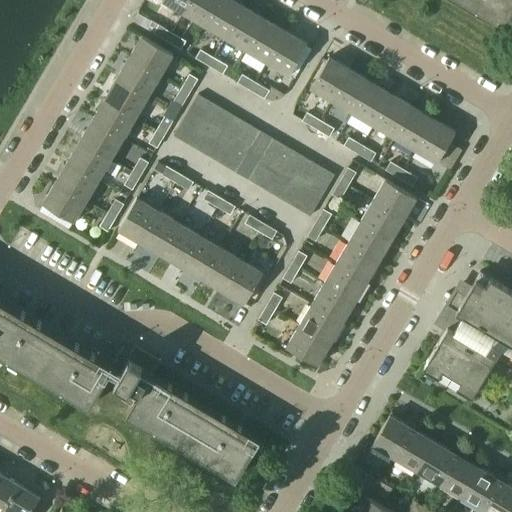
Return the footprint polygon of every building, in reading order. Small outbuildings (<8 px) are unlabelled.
[(162,0),(184,13),(191,0),(162,0)] [(191,0),(184,13),(205,25),(219,0),(191,0)] [(219,0),(205,25),(225,37),(244,6),(233,0),(219,0)] [(511,0),(460,0),(503,25),(510,14),(511,10),(511,0)] [(225,37),(246,50),(265,18),(244,6),(225,37)] [(246,50),(267,62),(285,31),(265,18),(246,50)] [(154,33),(167,41),(172,33),(158,25),(154,33)] [(267,62),(288,75),(307,43),(285,31),(267,62)] [(167,41),(181,49),(185,41),(172,33),(167,41)] [(129,56),(160,75),(173,53),(142,35),(129,56)] [(195,57),(209,65),(214,57),(200,49),(195,57)] [(117,77),(148,95),(160,75),(129,56),(117,77)] [(310,87),(332,100),(350,69),(329,56),(310,87)] [(209,65),(222,73),(227,65),(214,57),(209,65)] [(332,100),(353,112),(371,81),(350,69),(332,100)] [(181,87),(189,92),(197,78),(189,74),(181,87)] [(237,82),(250,90),(255,82),(242,74),(237,82)] [(104,98),(136,116),(148,95),(117,77),(104,98)] [(353,112),(373,125),(392,93),(371,81),(353,112)] [(250,90),(264,98),(269,90),(255,82),(250,90)] [(173,101),(181,105),(189,92),(181,87),(173,101)] [(373,125),(394,137),(413,106),(392,93),(373,125)] [(186,114),(197,121),(209,100),(198,94),(186,114)] [(92,119),(123,137),(136,116),(104,98),(92,119)] [(197,121),(207,127),(219,106),(209,100),(197,121)] [(207,127),(217,133),(230,112),(219,106),(207,127)] [(394,137),(415,149),(433,118),(413,106),(394,137)] [(217,133),(228,139),(240,118),(230,112),(217,133)] [(302,120),(315,128),(320,120),(306,112),(302,120)] [(173,135),(184,141),(197,121),(186,114),(173,135)] [(157,129),(165,134),(173,120),(165,115),(157,129)] [(228,139),(238,145),(250,124),(240,118),(228,139)] [(415,149),(437,162),(455,131),(433,118),(415,149)] [(80,140),(111,158),(123,137),(92,119),(80,140)] [(315,128),(329,136),(333,128),(320,120),(315,128)] [(184,141),(195,147),(207,127),(197,121),(184,141)] [(238,145),(249,151),(261,131),(250,124),(238,145)] [(195,147),(205,153),(217,133),(207,127),(195,147)] [(149,142),(157,147),(165,134),(157,129),(149,142)] [(249,151),(259,157),(271,137),(261,131),(249,151)] [(205,153),(216,160),(228,139),(217,133),(205,153)] [(259,157),(269,163),(282,143),(271,137),(259,157)] [(344,145),(356,152),(362,144),(348,137),(344,145)] [(216,160),(226,166),(238,145),(228,139),(216,160)] [(67,160),(99,179),(111,158),(80,140),(67,160)] [(269,163),(280,170),(292,149),(282,143),(269,163)] [(356,152),(370,160),(375,152),(362,144),(356,152)] [(226,166),(236,172),(249,151),(238,145),(226,166)] [(280,170),(290,176),(302,155),(292,149),(280,170)] [(236,172),(247,178),(259,157),(249,151),(236,172)] [(290,176),(301,182),(313,161),(302,155),(290,176)] [(132,170),(140,175),(148,162),(140,157),(132,170)] [(247,178),(257,184),(269,163),(259,157),(247,178)] [(55,181),(86,199),(99,179),(67,160),(55,181)] [(301,182),(311,188),(323,167),(313,161),(301,182)] [(385,169),(399,177),(403,169),(390,161),(385,169)] [(257,184),(268,190),(280,170),(269,163),(257,184)] [(161,173),(174,181),(179,173),(166,165),(161,173)] [(311,188),(322,194),(334,174),(323,167),(311,188)] [(340,180),(348,185),(355,172),(347,167),(340,180)] [(399,177),(412,185),(417,177),(403,169),(399,177)] [(124,184),(132,188),(140,175),(132,170),(124,184)] [(268,190),(278,196),(290,176),(280,170),(268,190)] [(174,181),(188,189),(193,181),(179,173),(174,181)] [(278,196),(288,203),(301,182),(290,176),(278,196)] [(372,200),(403,218),(416,196),(385,178),(372,200)] [(332,194),(340,198),(348,185),(340,180),(332,194)] [(42,203),(74,221),(86,199),(55,181),(42,203)] [(288,203),(299,209),(311,188),(301,182),(288,203)] [(299,209),(310,215),(322,194),(311,188),(299,209)] [(203,198),(216,206),(221,198),(207,190),(203,198)] [(118,228),(139,241),(158,210),(136,197),(118,228)] [(107,212),(115,217),(123,203),(115,198),(107,212)] [(216,206),(230,213),(234,205),(221,198),(216,206)] [(360,220),(391,239),(403,218),(372,200),(360,220)] [(315,222),(323,227),(331,213),(323,209),(315,222)] [(139,241),(160,253),(178,222),(158,210),(139,241)] [(99,225),(107,230),(115,217),(107,212),(99,225)] [(244,222),(258,230),(263,222),(249,214),(244,222)] [(348,241),(379,260),(391,239),(360,220),(348,241)] [(160,253),(181,265),(199,234),(178,222),(160,253)] [(258,230),(271,238),(276,230),(263,222),(258,230)] [(307,235),(315,240),(323,227),(315,222),(307,235)] [(181,265),(202,278),(220,247),(199,234),(181,265)] [(335,262),(366,280),(379,260),(348,241),(335,262)] [(202,278),(223,290),(241,259),(220,247),(202,278)] [(290,264),(298,268),(306,255),(298,250),(290,264)] [(223,290),(244,303),(262,271),(241,259),(223,290)] [(323,283),(354,301),(366,280),(335,262),(323,283)] [(282,277),(290,282),(298,268),(290,264),(282,277)] [(511,289),(480,270),(466,293),(456,287),(457,286),(456,285),(444,305),(445,306),(446,305),(456,311),(455,312),(457,313),(455,317),(454,316),(453,316),(456,318),(451,328),(447,325),(439,339),(422,367),(472,396),(508,336),(511,338),(511,289)] [(311,304),(342,322),(354,301),(323,283),(311,304)] [(266,305),(274,310),(282,297),(274,292),(266,305)] [(0,352),(89,405),(105,377),(110,370),(109,369),(112,364),(0,298),(0,352)] [(298,324),(330,342),(342,322),(311,304),(298,324)] [(258,319),(266,323),(274,310),(266,305),(258,319)] [(286,346),(317,364),(330,342),(298,324),(286,346)] [(134,394),(136,395),(150,372),(152,374),(153,373),(146,369),(151,360),(134,350),(136,348),(135,347),(132,352),(123,346),(125,344),(123,343),(112,362),(113,363),(112,364),(109,369),(110,370),(105,377),(124,388),(122,391),(132,397),(134,394)] [(126,412),(236,477),(259,437),(152,374),(150,372),(136,395),(126,412)] [(372,443),(394,457),(412,427),(389,413),(372,443)] [(394,457),(416,470),(434,440),(412,427),(394,457)] [(416,470),(438,483),(456,453),(434,440),(416,470)] [(438,483),(460,496),(478,466),(456,453),(438,483)] [(345,473),(374,491),(380,481),(351,463),(345,473)] [(460,496),(482,509),(500,479),(478,466),(460,496)] [(0,504),(4,507),(18,482),(0,471),(0,504)] [(482,509),(487,511),(509,511),(511,508),(511,486),(500,479),(482,509)] [(374,491),(386,498),(392,487),(380,481),(374,491)] [(37,511),(40,508),(34,505),(40,495),(18,482),(4,507),(0,511),(37,511)] [(358,511),(394,511),(368,496),(358,511)] [(407,510),(409,511),(421,511),(424,507),(413,500),(407,510)]
